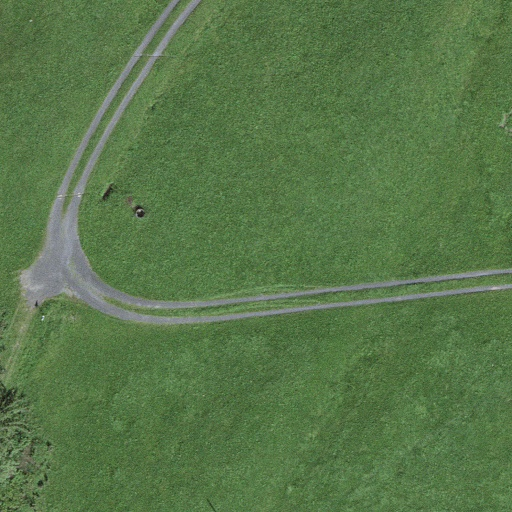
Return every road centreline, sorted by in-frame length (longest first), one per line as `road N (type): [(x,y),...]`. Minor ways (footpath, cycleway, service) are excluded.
road 1 (track): [(57,238),(66,267),(87,289),(115,306),(158,311),(511,280)]
road 2 (track): [(57,238),(126,111),(202,0)]
